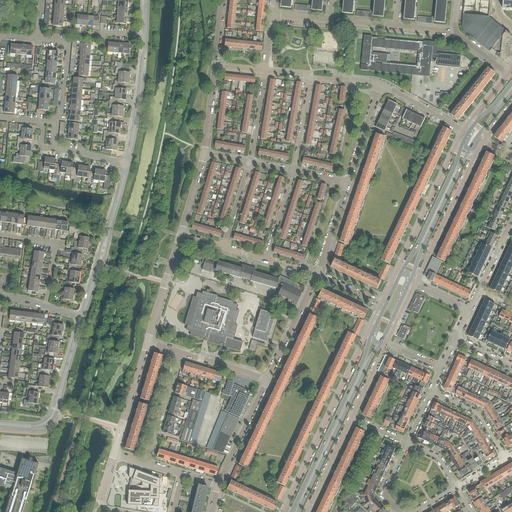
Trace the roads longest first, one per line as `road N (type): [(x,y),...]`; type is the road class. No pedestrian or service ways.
road 1 (primary): [(372,331),(290,511)]
road 2 (residential): [(367,332),(288,511)]
road 3 (residential): [(463,130),(381,303)]
road 4 (primary): [(298,511),(382,341)]
road 5 (primary): [(464,139),(399,275)]
road 6 (residential): [(417,259),(427,254),(483,141)]
road 7 (tertiary): [(126,164),(144,36)]
road 8 (primary): [(417,259),(469,148)]
